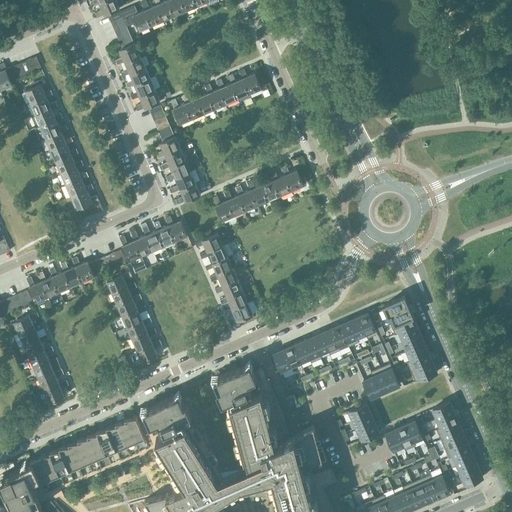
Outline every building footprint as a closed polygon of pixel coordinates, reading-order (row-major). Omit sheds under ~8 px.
[(103,0),(99,2),(102,9),(95,12),(97,17),(108,12),(120,7),(119,6),(116,0),(103,0)] [(145,9),(152,24),(163,19),(157,4),(156,4),(149,7),(146,0),(144,0),(141,1),(145,9)] [(157,4),(163,19),(175,14),(168,0),(165,0),(161,2),(160,0),(154,0),(156,4),(157,4)] [(168,0),(175,14),(186,9),(182,0),(168,0)] [(182,0),(186,9),(198,4),(195,0),(182,0)] [(130,6),(136,21),(140,29),(141,29),(152,24),(145,9),(138,12),(135,4),(130,6)] [(125,9),(131,23),(136,21),(130,6),(125,9)] [(122,16),(125,21),(127,25),(131,23),(125,9),(120,11),(122,16)] [(109,16),(111,21),(122,16),(120,11),(109,16)] [(111,21),(113,26),(125,21),(122,16),(111,21)] [(113,26),(116,32),(127,27),(127,25),(125,21),(113,26)] [(116,32),(118,37),(129,32),(127,27),(116,32)] [(118,37),(120,42),(132,37),(129,32),(118,37)] [(118,64),(125,61),(140,54),(135,43),(135,42),(134,42),(132,37),(120,42),(122,47),(119,49),(120,49),(123,56),(116,59),(118,64)] [(123,76),(130,72),(145,65),(140,54),(125,61),(128,68),(121,71),(123,76)] [(36,55),(31,57),(36,68),(41,66),(36,55)] [(31,57),(26,60),(31,71),(36,68),(31,57)] [(26,60),(21,62),(26,73),(31,71),(26,60)] [(0,64),(2,70),(0,70),(0,87),(0,89),(12,84),(10,79),(6,68),(7,68),(4,61),(0,62),(0,64)] [(21,62),(16,64),(21,75),(26,73),(21,62)] [(16,64),(11,66),(16,77),(21,75),(16,64)] [(128,87),(135,84),(135,83),(150,77),(145,65),(130,72),(133,79),(126,82),(128,87)] [(11,66),(7,68),(6,68),(10,79),(16,77),(11,66)] [(239,70),(242,77),(243,77),(249,92),(261,87),(261,88),(261,87),(255,72),(254,72),(247,75),(244,68),(239,70)] [(228,75),(231,82),(238,97),(249,92),(243,77),(242,77),(236,80),(233,73),(228,75)] [(133,98),(140,95),(155,88),(150,77),(135,83),(135,84),(138,90),(131,94),(133,98)] [(216,80),(220,87),(227,102),(238,97),(231,82),(224,85),(221,78),(216,80)] [(26,90),(31,102),(46,95),(47,96),(53,94),(51,89),(44,92),(41,84),(41,83),(25,90),(26,90)] [(205,85),(208,92),(215,107),(227,102),(220,87),(213,90),(210,83),(205,85)] [(140,95),(143,102),(136,105),(138,110),(149,105),(160,100),(160,99),(155,88),(140,95)] [(193,90),(197,97),(204,112),(215,107),(208,92),(201,95),(198,88),(193,90)] [(182,95),(185,102),(186,102),(192,117),(204,112),(197,97),(190,100),(187,93),(182,95)] [(31,102),(36,114),(51,107),(52,108),(58,105),(56,101),(50,103),(47,96),(46,95),(31,102)] [(186,102),(185,102),(178,105),(175,98),(171,100),(175,111),(176,111),(181,122),(192,117),(186,102)] [(149,109),(152,114),(163,109),(161,104),(149,109)] [(36,114),(41,125),(56,119),(57,120),(63,117),(61,112),(55,115),(52,108),(51,107),(36,114)] [(152,114),(154,120),(165,114),(163,109),(152,114)] [(154,120),(156,125),(168,120),(165,114),(154,120)] [(40,139),(46,137),(61,130),(62,132),(68,129),(66,124),(60,127),(57,120),(56,119),(41,125),(35,128),(40,139)] [(156,125),(158,130),(170,125),(168,120),(156,125)] [(158,130),(161,135),(172,130),(170,125),(158,130)] [(46,137),(51,149),(66,142),(67,143),(73,140),(71,136),(65,139),(62,132),(61,130),(46,137)] [(158,157),(166,154),(165,154),(181,147),(176,136),(176,135),(175,136),(172,130),(161,135),(163,141),(160,142),(160,143),(161,142),(164,149),(156,152),(158,157)] [(51,149),(56,160),(71,153),(72,155),(78,152),(76,147),(70,150),(67,143),(66,142),(51,149)] [(163,169),(171,165),(170,165),(186,158),(181,147),(165,154),(166,154),(169,161),(161,164),(163,169)] [(56,160),(61,172),(76,165),(77,167),(84,164),(81,159),(75,162),(72,155),(71,153),(56,160)] [(168,180),(176,177),(175,177),(191,170),(186,158),(170,165),(171,165),(173,172),(166,175),(168,180)] [(282,166),(285,174),(292,189),(303,184),(304,184),(297,168),(296,169),(289,172),(286,164),(282,166)] [(61,172),(66,183),(82,177),(82,178),(89,176),(87,171),(80,174),(77,167),(76,165),(61,172)] [(173,192),(180,188),(196,181),(191,170),(175,177),(176,177),(178,184),(171,187),(173,192)] [(270,172),(273,179),(280,194),(292,189),(285,174),(278,177),(275,170),(270,172)] [(259,177),(262,184),(269,199),(280,194),(273,179),(266,182),(263,174),(259,177)] [(66,183),(71,195),(87,188),(87,190),(94,187),(92,183),(85,185),(82,178),(82,177),(66,183)] [(247,181),(250,189),(251,189),(257,204),(269,199),(262,184),(255,187),(252,179),(247,181)] [(180,188),(183,195),(176,198),(178,203),(189,198),(201,193),(200,192),(196,181),(180,188)] [(236,186),(239,194),(246,209),(257,204),(251,189),(250,189),(243,192),(240,184),(236,186)] [(82,205),(88,202),(92,201),(92,202),(94,201),(99,199),(97,194),(90,197),(87,190),(87,188),(71,195),(76,207),(77,207),(82,205)] [(224,191),(227,199),(228,199),(234,214),(246,209),(239,194),(232,197),(229,189),(224,191)] [(228,199),(227,199),(221,202),(217,194),(213,196),(218,208),(223,219),(224,219),(234,214),(228,199)] [(103,209),(99,199),(94,201),(98,211),(103,209)] [(92,201),(88,202),(93,213),(98,211),(94,201),(92,202),(92,201)] [(88,202),(82,205),(87,216),(93,213),(88,202)] [(82,205),(77,207),(82,218),(87,216),(82,205)] [(77,207),(76,207),(72,209),(77,220),(82,218),(77,207)] [(77,220),(72,209),(67,212),(71,223),(77,220)] [(165,217),(169,224),(176,239),(187,234),(187,235),(187,234),(181,219),(180,219),(173,222),(170,215),(165,217)] [(154,222),(157,229),(158,229),(164,244),(176,239),(169,224),(162,227),(159,220),(154,222)] [(142,227),(146,234),(153,249),(164,244),(158,229),(157,229),(150,232),(147,225),(142,227)] [(131,232),(134,239),(135,239),(141,254),(153,249),(146,234),(139,237),(136,230),(131,232)] [(204,243),(207,250),(208,251),(223,244),(218,233),(218,232),(206,237),(195,242),(197,246),(204,243)] [(135,239),(134,239),(127,242),(124,235),(120,237),(124,248),(125,248),(130,260),(130,259),(141,254),(135,239)] [(10,250),(6,240),(0,242),(5,252),(10,250)] [(209,255),(212,261),(213,262),(228,255),(223,244),(208,251),(207,250),(200,253),(202,258),(209,255)] [(121,249),(115,251),(120,262),(126,260),(121,249)] [(115,251),(110,253),(115,265),(120,262),(115,251)] [(110,253),(105,255),(110,267),(115,265),(110,253)] [(214,266),(217,273),(233,267),(237,265),(232,253),(228,255),(213,262),(212,261),(205,265),(207,269),(214,266)] [(105,255),(99,258),(105,269),(110,267),(105,255)] [(72,258),(75,265),(76,265),(83,280),(94,275),(94,274),(99,272),(94,260),(89,262),(87,259),(87,260),(80,263),(77,256),(72,258)] [(99,258),(94,260),(99,272),(105,269),(99,258)] [(61,263),(64,270),(71,285),(83,280),(76,265),(75,265),(69,268),(65,261),(61,263)] [(49,268),(53,275),(60,290),(71,285),(64,270),(57,273),(54,266),(49,268)] [(219,278),(222,284),(222,285),(238,278),(233,267),(217,273),(210,276),(212,281),(219,278)] [(108,281),(112,292),(128,285),(127,285),(125,278),(132,275),(130,270),(119,275),(107,280),(107,281),(108,281)] [(38,273),(41,280),(42,280),(48,295),(60,290),(53,275),(46,278),(43,271),(38,273)] [(42,280),(41,280),(34,283),(31,276),(26,278),(31,289),(36,300),(37,300),(48,295),(42,280)] [(224,289),(227,296),(243,290),(238,278),(222,285),(222,284),(215,287),(217,292),(224,289)] [(112,292),(117,303),(133,297),(132,296),(129,289),(137,286),(135,282),(127,285),(128,285),(112,292)] [(27,289),(22,291),(27,303),(33,301),(27,289)] [(229,300),(232,307),(232,308),(248,301),(243,290),(227,296),(220,299),(222,304),(229,300)] [(22,291),(17,294),(22,305),(27,303),(22,291)] [(117,303),(122,315),(138,308),(137,308),(135,301),(142,298),(140,293),(132,296),(133,297),(117,303)] [(17,294),(12,296),(17,308),(22,305),(17,294)] [(12,296),(6,298),(11,310),(17,308),(12,296)] [(403,297),(383,306),(387,316),(390,314),(407,307),(403,297)] [(6,298),(1,301),(6,312),(11,310),(6,298)] [(254,316),(253,313),(253,312),(252,312),(248,301),(232,308),(232,307),(225,310),(227,315),(234,312),(237,319),(237,320),(246,316),(247,319),(254,316)] [(122,315),(127,326),(143,320),(142,319),(139,312),(147,309),(145,304),(137,308),(138,308),(122,315)] [(407,307),(390,314),(394,324),(411,316),(407,307)] [(15,321),(19,332),(35,326),(35,325),(31,318),(39,315),(37,311),(26,315),(26,316),(14,321),(15,321)] [(367,313),(357,317),(365,334),(375,330),(367,313)] [(127,326),(132,338),(148,331),(147,330),(144,324),(152,321),(150,316),(142,319),(143,320),(127,326)] [(411,316),(394,324),(398,333),(415,326),(411,316)] [(357,317),(348,321),(356,338),(365,334),(357,317)] [(348,321),(339,325),(346,342),(356,338),(348,321)] [(19,332),(24,344),(40,337),(39,337),(36,330),(44,327),(42,322),(35,325),(35,326),(19,332)] [(339,325),(329,329),(337,346),(346,342),(339,325)] [(415,326),(398,333),(402,342),(420,335),(415,326)] [(132,338),(137,349),(153,343),(152,342),(149,335),(157,332),(155,327),(147,330),(148,331),(132,338)] [(320,333),(328,351),(337,346),(329,329),(320,333)] [(24,344),(29,355),(45,349),(44,348),(41,341),(49,338),(47,333),(39,337),(40,337),(24,344)] [(320,333),(311,337),(318,355),(328,351),(320,333)] [(420,335),(402,342),(406,352),(424,344),(420,335)] [(311,337),(301,341),(309,359),(318,355),(311,337)] [(153,343),(137,349),(142,360),(142,361),(158,354),(158,353),(157,353),(154,347),(162,343),(160,339),(152,342),(153,343)] [(301,341),(292,345),(300,363),(309,359),(301,341)] [(424,344),(406,352),(410,361),(428,354),(424,344)] [(29,355),(34,367),(50,360),(49,360),(46,353),(54,350),(52,345),(44,348),(45,349),(29,355)] [(292,345),(283,349),(290,367),(300,363),(292,345)] [(283,349),(273,354),(281,371),(290,367),(283,349)] [(428,354),(410,361),(414,370),(432,363),(428,354)] [(34,367),(39,378),(55,371),(54,371),(51,364),(59,361),(57,356),(49,360),(50,360),(34,367)] [(414,370),(410,372),(414,382),(436,373),(432,363),(414,370)] [(89,435),(87,435),(78,436),(78,437),(79,439),(69,440),(69,441),(70,443),(59,445),(60,447),(50,449),(51,451),(41,453),(42,455),(40,455),(31,457),(33,459),(27,463),(28,465),(23,467),(22,465),(21,466),(21,467),(10,471),(11,473),(3,476),(3,477),(5,480),(3,481),(2,481),(5,489),(4,490),(11,502),(14,501),(16,506),(13,507),(15,511),(221,511),(213,499),(226,492),(229,490),(228,490),(233,487),(239,496),(271,495),(270,493),(274,493),(279,511),(334,511),(335,511),(320,511),(319,511),(315,511),(302,461),(323,455),(314,423),(296,435),(282,440),(282,437),(275,440),(265,404),(272,401),(258,369),(254,371),(252,365),(248,366),(246,364),(240,367),(240,366),(238,367),(226,372),(218,375),(218,376),(219,378),(216,380),(216,379),(216,380),(219,388),(217,389),(222,401),(245,392),(247,396),(229,403),(245,464),(219,469),(189,421),(171,429),(169,425),(192,415),(186,402),(184,403),(180,395),(180,396),(177,397),(176,395),(175,394),(168,397),(156,403),(154,404),(148,407),(149,410),(145,411),(148,417),(139,421),(136,415),(136,414),(125,416),(126,419),(116,420),(117,423),(106,424),(107,427),(97,428),(98,431),(88,432),(89,435)] [(391,367),(381,371),(389,388),(399,384),(391,367)] [(39,378),(44,390),(60,383),(59,383),(56,376),(64,373),(62,368),(54,371),(55,371),(39,378)] [(381,371),(372,375),(380,392),(389,388),(381,371)] [(372,375),(363,379),(370,396),(380,392),(372,375)] [(60,383),(44,390),(49,401),(65,395),(65,394),(64,394),(61,387),(69,384),(67,379),(59,383),(60,383)] [(294,394),(286,397),(289,403),(296,401),(294,394)] [(449,402),(432,409),(436,419),(453,412),(449,402)] [(365,403),(346,411),(350,421),(352,420),(370,413),(365,403)] [(436,419),(440,429),(457,421),(453,412),(436,419)] [(356,430),(374,422),(370,413),(352,420),(356,430)] [(440,429),(444,438),(461,430),(457,421),(440,429)] [(358,440),(378,432),(374,422),(356,430),(354,431),(358,440)] [(423,439),(415,422),(405,426),(413,443),(423,439)] [(413,443),(405,426),(396,430),(404,447),(413,443)] [(404,447),(396,430),(387,434),(395,454),(405,449),(404,447)] [(444,438),(448,447),(466,440),(461,430),(444,438)] [(452,457),(470,449),(466,440),(448,447),(452,457)] [(456,466),(474,458),(470,449),(452,457),(456,466)] [(460,475),(478,468),(474,458),(456,466),(460,475)] [(463,486),(482,477),(478,468),(460,475),(458,476),(463,486)] [(442,477),(433,481),(440,499),(450,495),(442,477)] [(433,481),(424,485),(432,503),(440,499),(433,481)] [(424,485),(415,489),(422,507),(432,503),(424,485)] [(415,489),(405,493),(413,511),(422,507),(415,489)] [(405,493),(396,498),(402,511),(410,511),(413,511),(405,493)] [(402,511),(396,498),(387,502),(391,511),(402,511)] [(391,511),(387,502),(377,506),(379,511),(391,511)]
